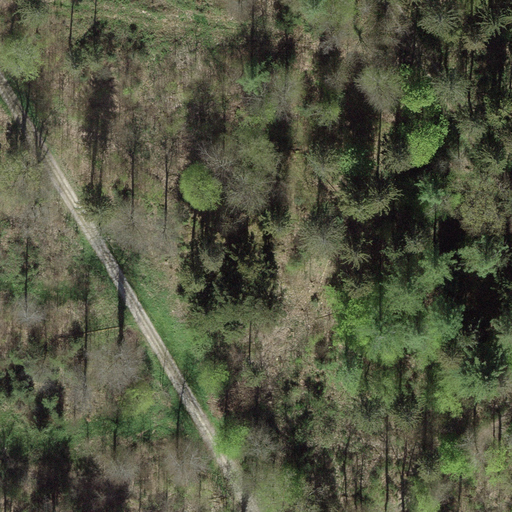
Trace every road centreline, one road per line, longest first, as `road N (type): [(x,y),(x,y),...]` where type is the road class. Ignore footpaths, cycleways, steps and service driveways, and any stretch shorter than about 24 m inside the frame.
road 1 (track): [(250,511),(0,88)]
road 2 (track): [(511,201),(387,0)]
